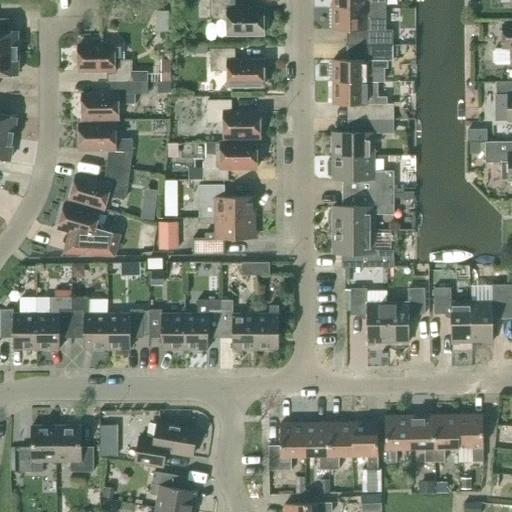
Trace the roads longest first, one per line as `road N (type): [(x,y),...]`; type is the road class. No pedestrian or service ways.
road 1 (residential): [(307,387),(298,0)]
road 2 (residential): [(0,254),(41,184),(49,21)]
road 3 (unclassified): [(0,395),(65,387),(201,389),(225,398)]
road 4 (residential): [(307,387),(511,380)]
